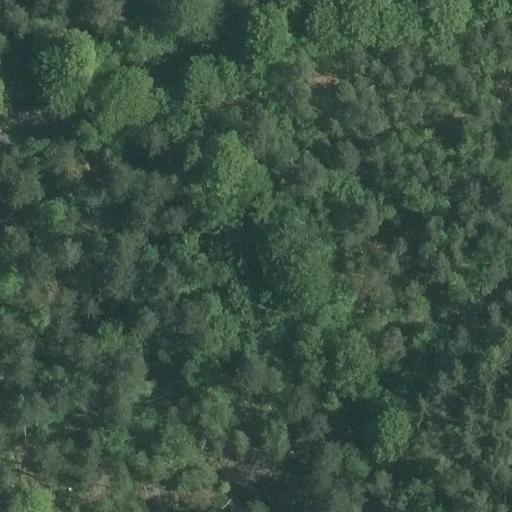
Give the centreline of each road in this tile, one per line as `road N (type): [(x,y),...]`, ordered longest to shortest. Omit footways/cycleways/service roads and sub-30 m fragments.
road 1 (track): [(404,511),(143,65)]
road 2 (track): [(0,142),(171,67),(415,0)]
